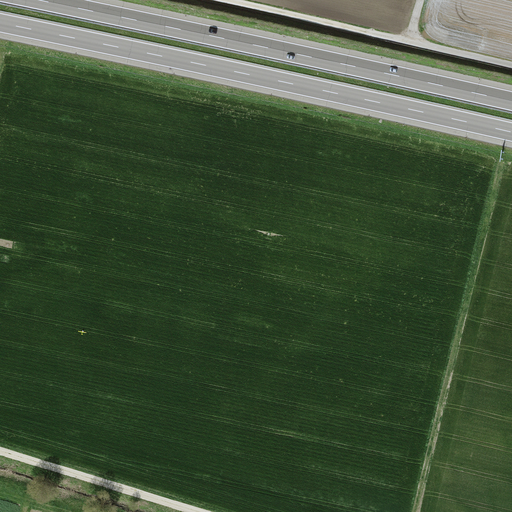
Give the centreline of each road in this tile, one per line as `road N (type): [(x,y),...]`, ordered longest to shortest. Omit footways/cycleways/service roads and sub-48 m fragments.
road 1 (motorway): [(0,22),(511,131)]
road 2 (motorway): [(511,101),(38,0)]
road 3 (track): [(0,455),(191,511)]
